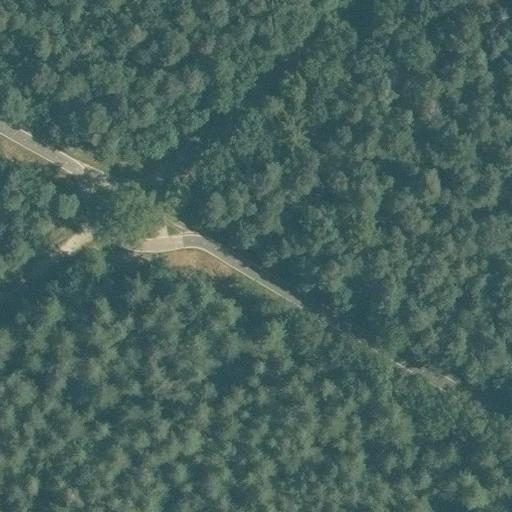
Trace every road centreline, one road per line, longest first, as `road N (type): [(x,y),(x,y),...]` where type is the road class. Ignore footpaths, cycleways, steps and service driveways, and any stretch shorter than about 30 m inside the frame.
road 1 (unclassified): [(511,424),(205,244),(114,237),(99,223),(76,170),(0,126)]
road 2 (track): [(99,223),(0,305)]
